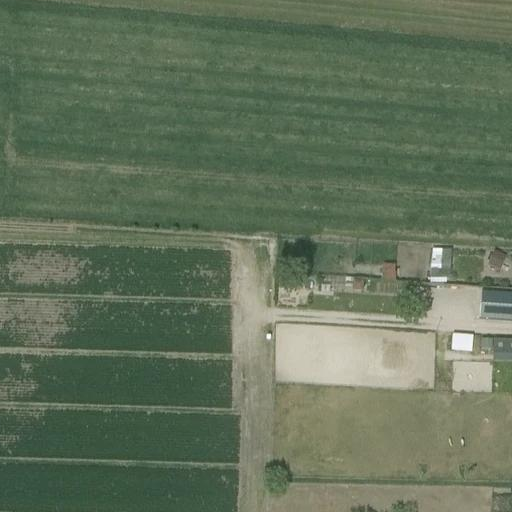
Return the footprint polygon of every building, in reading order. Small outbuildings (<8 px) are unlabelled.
[(430,250),(428,278),(449,279),(450,251),(430,250)] [(497,269),(503,256),(492,251),(486,264),(497,269)] [(352,282),(352,291),(361,292),(362,283),(352,282)] [(511,296),(480,295),(478,321),(511,322),(511,296)] [(469,349),(469,336),(451,336),(451,349),(469,349)] [(511,339),(489,341),(490,362),(511,361),(511,339)]
